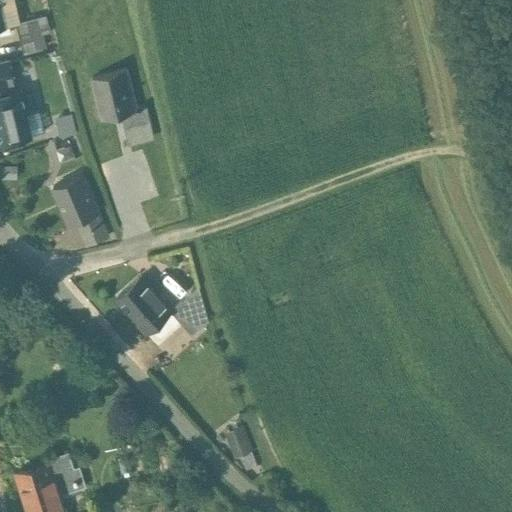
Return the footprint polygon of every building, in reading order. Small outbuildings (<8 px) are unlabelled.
[(45,15),(16,23),(20,40),(40,35),(50,32),(45,15)] [(40,35),(20,40),(23,53),(43,49),(40,35)] [(9,61),(0,63),(0,79),(7,78),(13,77),(9,61)] [(127,65),(90,72),(97,113),(121,108),(135,106),(134,102),(127,65)] [(7,78),(0,79),(0,142),(29,135),(18,90),(10,92),(7,78)] [(135,106),(121,108),(123,121),(150,116),(146,100),(134,102),(135,106)] [(61,133),(76,130),(73,112),(58,115),(61,133)] [(150,116),(123,121),(127,140),(153,135),(150,116)] [(84,172),(53,185),(69,223),(77,219),(99,211),(100,210),(84,172)] [(109,236),(99,211),(77,219),(88,244),(109,236)] [(172,307),(141,273),(117,294),(132,311),(130,312),(146,330),(171,308),(172,307)] [(172,307),(171,308),(192,333),(209,319),(199,284),(172,307)] [(242,425),(228,431),(236,452),(251,447),(242,425)] [(69,452),(47,459),(49,463),(60,498),(82,491),(69,452)] [(49,463),(17,474),(28,511),(64,511),(60,498),(49,463)]
